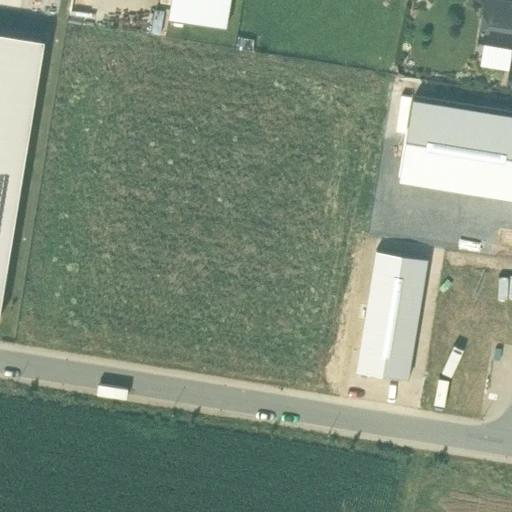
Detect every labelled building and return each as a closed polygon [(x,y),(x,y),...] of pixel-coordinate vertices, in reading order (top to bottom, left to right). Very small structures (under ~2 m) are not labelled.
[(230,0),(171,0),(169,15),(227,24),(230,0)] [(511,0),(484,0),(477,42),(511,47),(511,0)] [(0,314),(46,35),(0,27),(0,314)] [(511,109),(413,94),(399,177),(511,195),(511,109)] [(427,256),(375,247),(354,370),(406,379),(427,256)]
